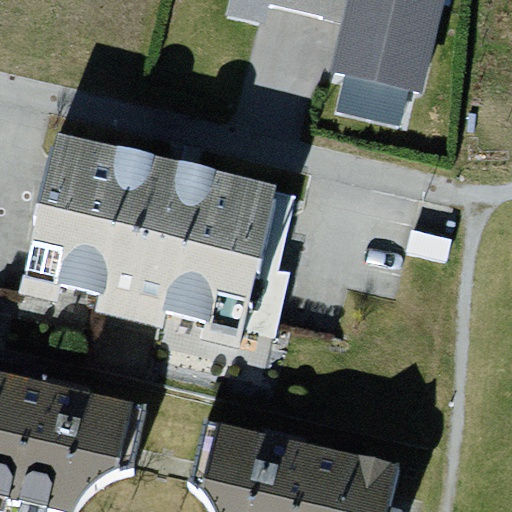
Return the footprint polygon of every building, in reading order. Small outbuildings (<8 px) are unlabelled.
[(230,0),(226,20),(256,25),(265,27),(269,10),(321,22),(326,0),(230,0)] [(423,101),(446,0),(349,0),(329,82),(343,85),(341,95),(336,112),(402,129),(408,98),(416,100),(423,101)] [(277,200),(58,146),(54,162),(49,161),(31,237),(35,238),(18,307),(56,315),(61,301),(99,310),(95,324),(161,339),(165,327),(205,336),(202,349),(238,357),(243,338),(277,200)] [(294,203),(277,200),(243,338),(276,344),(281,323),(292,278),(277,276),(291,215),(294,203)] [(451,243),(409,234),(405,257),(447,265),(451,243)] [(132,483),(146,418),(0,384),(0,511),(83,511),(99,497),(117,487),(132,483)] [(387,511),(397,473),(204,429),(188,493),(200,504),(205,511),(387,511)]
